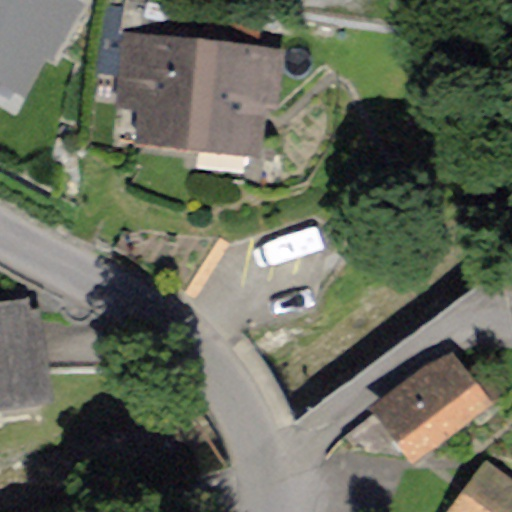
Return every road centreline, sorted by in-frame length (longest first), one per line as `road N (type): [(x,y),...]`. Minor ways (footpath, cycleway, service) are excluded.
road 1 (residential): [(224,369),(188,332),(0,229)]
road 2 (unclassified): [(272,484),(261,441),(224,369)]
